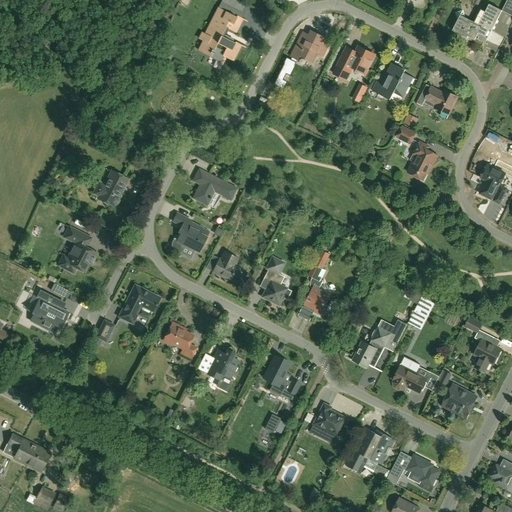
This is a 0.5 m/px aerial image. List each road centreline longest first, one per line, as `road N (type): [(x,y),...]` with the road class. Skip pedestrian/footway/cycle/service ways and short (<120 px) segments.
road 1 (residential): [(511,242),(472,217),(462,196),(461,164),(482,112),(472,79),(329,5),(305,10),(286,27),(240,114),(191,135),(151,210),(151,249)]
road 2 (residential): [(473,453),(332,381),(311,349),(171,277),(151,249)]
road 3 (unclassified): [(241,511),(0,389)]
